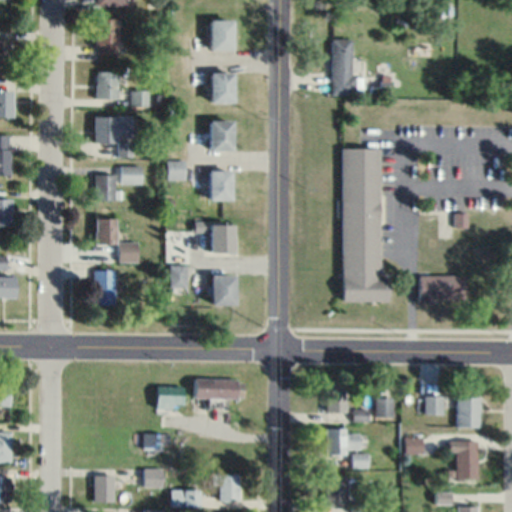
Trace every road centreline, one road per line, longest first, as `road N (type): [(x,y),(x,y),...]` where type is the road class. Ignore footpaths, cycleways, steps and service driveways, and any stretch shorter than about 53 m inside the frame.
road 1 (tertiary): [(511,342),(0,336)]
road 2 (residential): [(48,511),(51,0)]
road 3 (tertiary): [(277,511),(278,0)]
